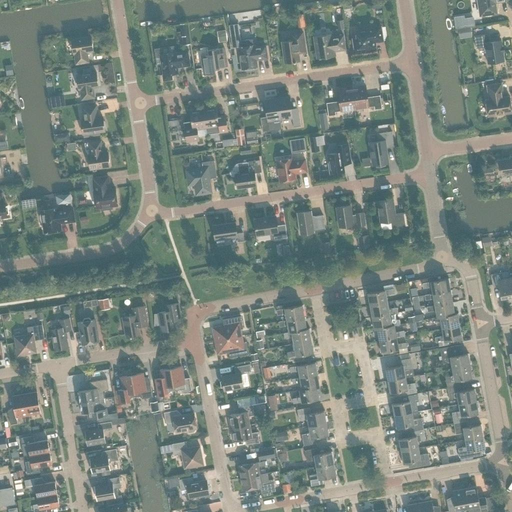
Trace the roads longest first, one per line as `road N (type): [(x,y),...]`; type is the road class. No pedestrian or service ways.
road 1 (residential): [(386,483),(229,511),(196,341)]
road 2 (residential): [(386,483),(375,435),(343,441),(337,406),(371,401),(360,345),(328,350),(315,289)]
road 3 (residential): [(135,104),(415,62)]
road 4 (residential): [(150,211),(430,176)]
road 5 (unclassified): [(0,267),(111,249),(150,211)]
road 6 (residential): [(82,511),(58,366)]
road 7 (residential): [(196,341),(202,310),(315,289)]
road 8 (unclassified): [(504,464),(480,324)]
road 9 (residential): [(58,366),(196,341)]
road 10 (residential): [(315,289),(443,265)]
